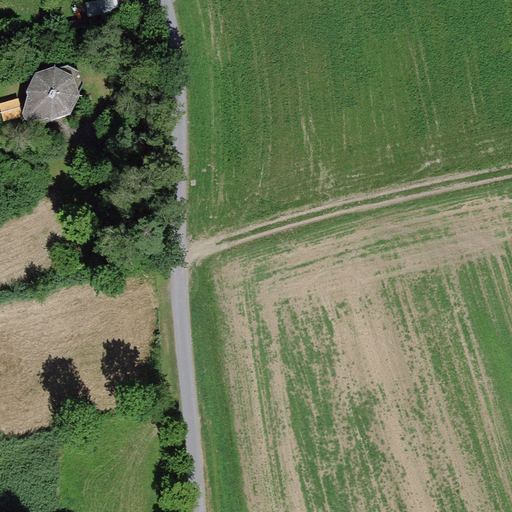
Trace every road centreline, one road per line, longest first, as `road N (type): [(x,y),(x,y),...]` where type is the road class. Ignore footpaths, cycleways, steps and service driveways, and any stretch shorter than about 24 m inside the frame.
road 1 (track): [(165,0),(178,281),(200,511)]
road 2 (track): [(178,281),(218,245),(289,223),(511,178)]
